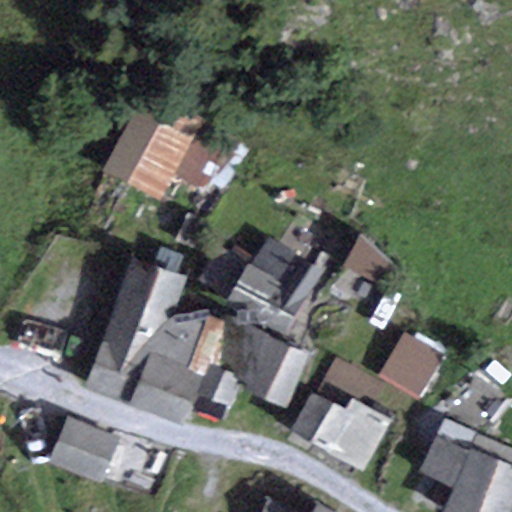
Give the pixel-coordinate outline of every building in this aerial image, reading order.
[(131,187),(164,206),(173,189),(216,116),(160,83),(91,200),(115,214),(131,187)] [(216,116),(173,189),(195,201),(181,225),(200,236),(257,140),(216,116)] [(291,321),(296,323),(297,320),(326,243),(271,223),(264,242),(219,225),(202,270),(228,280),(222,295),(266,312),(291,321)] [(99,363),(229,411),(246,364),(266,312),(222,295),(221,298),(185,285),(197,254),(146,235),(99,363)] [(388,288),(399,260),(360,246),(349,274),(388,288)] [(246,364),(272,374),(291,321),(266,312),(246,364)] [(296,323),(291,321),(272,374),(297,383),(318,327),(297,320),(296,323)] [(422,394),(444,358),(408,336),(386,372),(422,394)] [(321,375),(293,426),(370,468),(401,410),(355,385),(351,391),(321,375)] [(56,455),(116,485),(141,436),(81,406),(56,455)] [(464,478),(451,511),(511,511),(511,439),(485,429),(481,442),(445,428),(431,465),(464,478)] [(333,511),(319,504),(313,511),(293,511),(270,499),(262,511),(333,511)]
